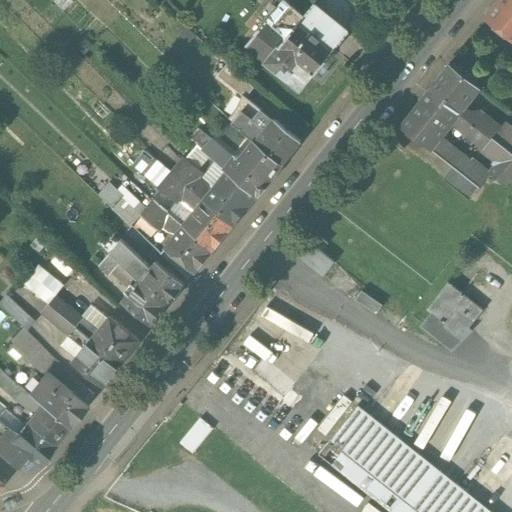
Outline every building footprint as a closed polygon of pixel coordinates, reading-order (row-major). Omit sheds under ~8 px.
[(511,0),(500,0),(486,17),(511,37),(511,0)] [(271,68),(300,91),(313,75),(314,76),(349,33),(314,4),(303,17),(288,5),(250,53),(270,69),(271,68)] [(76,44),(84,52),(92,43),(84,35),(76,44)] [(430,89),(492,137),(500,127),(480,111),(479,112),(470,113),(463,107),(478,87),(449,64),(430,89)] [(430,89),(400,127),(429,150),(439,138),(450,123),(482,148),(492,137),(430,89)] [(251,101),(263,110),(269,102),(258,92),(251,101)] [(282,164),(301,141),(275,120),(264,133),(262,128),(254,121),(263,110),(251,101),(232,124),(254,141),(282,164)] [(492,137),(509,152),(511,148),(511,136),(500,127),(492,137)] [(196,145),(203,152),(208,156),(224,169),(230,161),(226,157),(228,154),(199,130),(190,140),(196,145)] [(511,148),(509,152),(492,137),(482,148),(481,150),(495,160),(495,167),(489,174),(504,186),(511,176),(511,148)] [(468,201),(488,178),(469,162),(439,138),(429,150),(452,168),(442,180),(468,201)] [(257,195),(282,164),(254,141),(239,159),(235,156),(230,161),(224,169),(227,172),(257,195)] [(187,158),(199,168),(208,156),(203,152),(196,145),(187,158)] [(135,161),(143,169),(156,157),(147,149),(135,161)] [(208,156),(199,168),(196,171),(199,173),(197,176),(200,179),(207,185),(210,192),(227,172),(224,169),(208,156)] [(187,188),(191,191),(200,179),(197,176),(199,173),(196,171),(182,160),(172,173),(187,188)] [(233,225),(257,195),(227,172),(210,192),(207,185),(200,179),(191,191),(233,225)] [(174,200),(175,202),(187,188),(172,173),(159,188),(174,200)] [(97,195),(110,208),(122,195),(109,182),(97,195)] [(212,250),(233,225),(191,191),(187,188),(175,202),(174,200),(165,211),(170,216),(212,250)] [(139,214),(146,206),(140,200),(137,204),(125,192),(122,195),(110,208),(130,226),(139,214)] [(170,216),(165,211),(151,199),(146,206),(139,214),(158,230),(161,227),(170,216)] [(188,281),(212,250),(170,216),(161,227),(167,231),(174,234),(159,253),(188,281)] [(307,243),(297,256),(321,275),(331,262),(307,243)] [(119,278),(127,270),(117,260),(108,252),(98,264),(108,273),(111,271),(119,278)] [(124,253),(117,260),(127,270),(134,262),(124,253)] [(137,280),(168,305),(184,285),(154,261),(145,273),(134,262),(127,270),(137,280)] [(24,284),(47,303),(53,295),(63,283),(38,264),(24,284)] [(168,305),(137,280),(127,270),(119,278),(131,290),(121,302),(151,326),(168,305)] [(448,284),(427,310),(433,315),(423,327),(451,350),(482,311),(448,284)] [(361,290),(355,300),(375,314),(381,304),(361,290)] [(0,306),(5,311),(11,303),(12,302),(5,295),(0,299),(0,306)] [(47,303),(74,325),(81,317),(53,295),(47,303)] [(25,330),(33,320),(11,303),(5,311),(22,327),(25,330)] [(40,311),(67,334),(74,325),(47,303),(40,311)] [(89,306),(81,317),(96,330),(105,319),(89,306)] [(90,338),(121,363),(139,341),(108,315),(105,319),(96,330),(90,338)] [(81,317),(74,325),(90,338),(96,330),(81,317)] [(71,361),(102,386),(121,363),(90,338),(74,325),(67,334),(83,346),(75,357),(71,361)] [(53,357),(25,330),(22,327),(7,342),(39,372),(53,357)] [(323,330),(307,346),(318,356),(334,341),(323,330)] [(83,346),(67,334),(59,344),(75,357),(83,346)] [(218,355),(180,402),(199,417),(213,428),(317,511),(491,511),(309,366),(279,404),(218,355)] [(36,401),(68,428),(95,396),(56,359),(33,388),(28,395),(36,401)] [(17,402),(24,393),(12,383),(4,392),(17,402)] [(28,395),(33,388),(30,385),(25,393),(28,395)] [(448,388),(422,441),(449,454),(468,417),(476,421),(484,403),(470,396),(469,398),(448,388)] [(0,403),(9,412),(16,404),(3,393),(0,396),(0,403)] [(53,447),(68,428),(36,401),(30,409),(35,412),(25,424),(53,447)] [(183,405),(180,403),(169,417),(171,419),(183,405)] [(213,428),(199,417),(179,442),(193,453),(213,428)] [(37,465),(53,447),(25,424),(16,435),(9,443),(26,456),(37,465)] [(5,426),(0,432),(0,437),(8,444),(9,443),(16,435),(5,426)] [(26,456),(9,443),(8,444),(0,437),(0,453),(0,454),(17,467),(26,456)] [(0,482),(2,485),(17,467),(0,454),(0,453),(0,482)]
